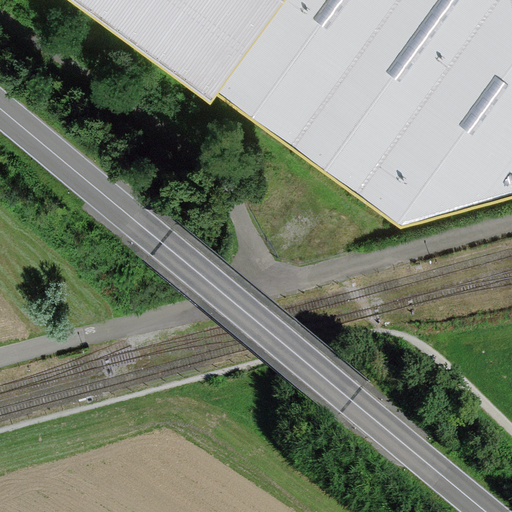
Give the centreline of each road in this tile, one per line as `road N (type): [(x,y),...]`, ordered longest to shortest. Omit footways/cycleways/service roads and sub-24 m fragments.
road 1 (primary): [(0,111),(488,511)]
road 2 (residential): [(346,264),(0,357)]
road 3 (unclassified): [(346,264),(511,219)]
